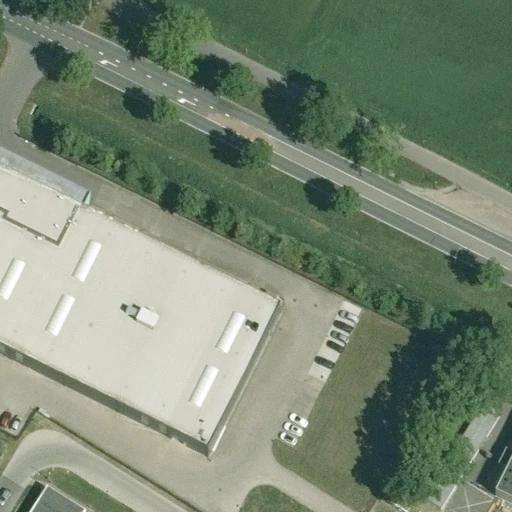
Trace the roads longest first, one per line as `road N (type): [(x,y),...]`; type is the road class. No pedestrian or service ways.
road 1 (unclassified): [(511,271),(0,14)]
road 2 (unclassified): [(511,203),(114,0)]
